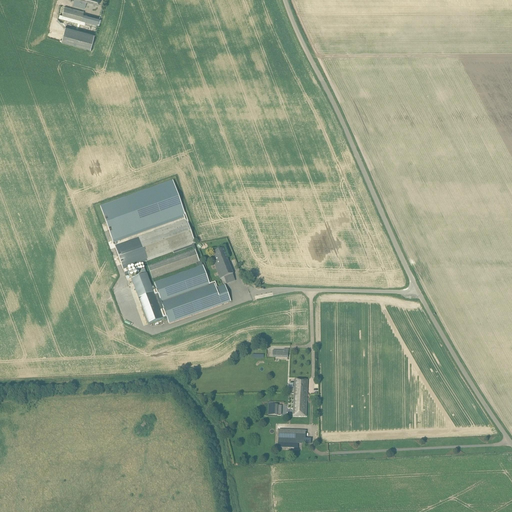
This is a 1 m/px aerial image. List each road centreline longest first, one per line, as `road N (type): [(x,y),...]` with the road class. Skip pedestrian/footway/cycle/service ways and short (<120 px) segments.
road 1 (unclassified): [(511,444),(404,265),(284,0)]
road 2 (track): [(0,387),(174,380),(213,429),(231,511)]
